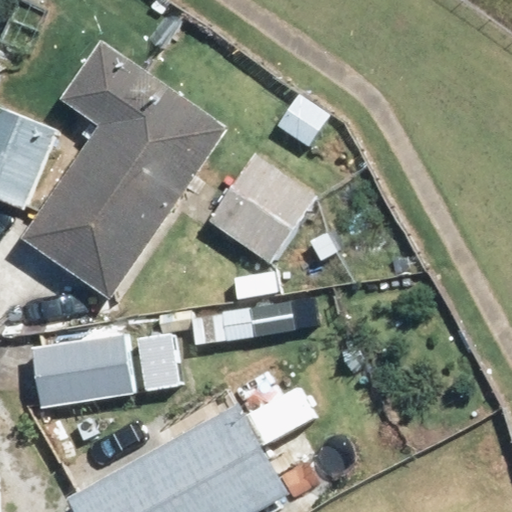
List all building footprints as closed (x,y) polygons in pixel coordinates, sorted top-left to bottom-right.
[(65,104),(104,131),(27,242),(112,301),(188,190),(192,193),(236,132),(109,42),(65,104)] [(0,109),(0,205),(19,213),(53,131),(0,109)] [(262,159),(213,222),(275,269),(323,206),(262,159)] [(199,308),(154,306),(153,346),(197,348),(199,308)] [(256,317),(208,315),(207,342),(215,342),(214,373),(253,375),(256,317)] [(32,344),(46,412),(132,394),(118,327),(32,344)] [(65,505),(69,511),(250,511),(280,496),(233,412),(65,505)]
